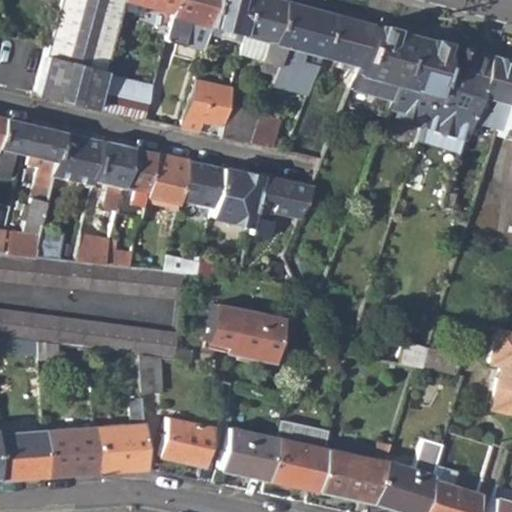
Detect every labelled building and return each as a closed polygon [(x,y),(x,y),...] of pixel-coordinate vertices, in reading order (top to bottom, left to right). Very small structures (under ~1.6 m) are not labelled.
[(57,0),(44,0),(35,11),(0,2),(0,84),(34,92),(43,55),(57,0)] [(57,0),(43,55),(103,71),(120,8),(122,0),(57,0)] [(128,0),(122,0),(120,8),(141,13),(143,4),(128,0)] [(128,0),(143,4),(171,11),(174,0),(128,0)] [(164,39),(185,43),(193,16),(209,21),(214,0),(174,0),(171,11),(164,39)] [(217,26),(244,34),(251,0),(214,0),(209,21),(204,43),(215,45),(219,33),(216,32),(217,26)] [(282,0),(251,0),(244,34),(268,39),(263,59),(276,64),(283,44),(274,41),(286,1),(282,0)] [(276,64),(271,82),(305,91),(318,53),(332,13),(286,1),(283,44),(276,64)] [(318,53),(356,65),(372,24),(332,13),(318,53)] [(348,86),(390,96),(408,33),(372,24),(356,65),(348,86)] [(391,115),(419,124),(445,43),(408,33),(390,96),(386,107),(392,108),(391,115)] [(239,54),(263,59),(268,39),(244,34),(239,54)] [(431,139),(437,140),(443,138),(446,131),(461,135),(487,54),(445,43),(419,124),(430,126),(428,133),(431,139)] [(489,143),(511,72),(511,61),(487,54),(461,135),(489,143)] [(34,92),(94,106),(102,74),(103,71),(43,55),(34,92)] [(460,233),(511,247),(511,72),(489,143),(460,233)] [(150,86),(102,74),(94,106),(142,117),(150,86)] [(181,126),(200,131),(208,100),(189,95),(181,126)] [(249,142),(271,147),(280,120),(260,113),(249,142)] [(15,150),(29,154),(53,160),(60,130),(1,116),(0,121),(0,176),(8,179),(15,150)] [(51,170),(49,176),(90,185),(91,179),(100,139),(60,130),(53,160),(51,170)] [(91,179),(111,184),(118,186),(128,146),(100,139),(91,179)] [(113,209),(137,214),(139,205),(140,201),(151,151),(128,146),(118,186),(115,199),(114,204),(113,209)] [(151,151),(140,201),(175,209),(177,200),(187,159),(151,151)] [(26,164),(37,167),(51,170),(53,160),(29,154),(26,164)] [(177,200),(208,208),(218,167),(187,159),(177,200)] [(49,176),(51,170),(37,167),(33,185),(26,204),(17,201),(15,208),(25,211),(19,231),(10,229),(7,240),(0,238),(3,229),(0,228),(0,252),(31,255),(37,228),(49,176)] [(241,229),(246,230),(258,175),(218,167),(208,208),(207,215),(242,223),(241,229)] [(300,206),(308,187),(298,185),(258,175),(246,230),(252,231),(253,226),(265,228),(272,200),(300,206)] [(111,184),(107,201),(114,204),(115,199),(118,186),(111,184)] [(31,255),(56,258),(62,233),(37,228),(31,255)] [(73,260),(100,263),(104,247),(106,238),(79,232),(73,260)] [(100,263),(125,265),(128,253),(113,251),(115,239),(106,238),(104,247),(100,263)] [(157,357),(175,360),(184,271),(160,269),(125,265),(100,263),(73,260),(56,258),(31,255),(0,252),(0,334),(135,354),(157,357)] [(184,271),(193,272),(195,262),(164,254),(160,269),(184,271)] [(193,272),(210,274),(212,264),(196,260),(195,262),(193,272)] [(296,288),(307,314),(315,294),(308,284),(296,288)] [(216,349),(271,361),(281,317),(213,301),(205,339),(218,342),(216,349)] [(494,328),(488,365),(492,365),(505,331),(494,328)] [(511,415),(511,332),(505,331),(492,365),(498,366),(489,411),(511,415)] [(400,356),(418,362),(424,345),(406,339),(400,356)] [(417,367),(450,373),(454,353),(423,349),(417,367)] [(135,354),(138,391),(159,389),(157,357),(135,354)] [(90,425),(94,470),(144,467),(138,397),(126,397),(128,422),(90,425)] [(155,454),(199,465),(208,427),(164,416),(155,454)] [(323,442),(326,429),(280,416),(276,430),(323,442)] [(40,428),(43,474),(94,470),(90,425),(40,428)] [(214,469),(262,479),(272,438),(223,427),(214,469)] [(0,431),(0,477),(43,474),(40,428),(0,431)] [(262,479),(312,490),(313,488),(313,486),(313,485),(314,483),(314,481),(314,480),(317,469),(317,468),(318,466),(318,464),(318,462),(318,461),(319,459),(319,458),(320,456),(320,455),(321,453),(321,451),(321,450),(321,448),(272,438),(262,479)] [(312,490),(367,502),(380,461),(321,448),(321,450),(321,451),(321,453),(320,455),(320,456),(319,458),(319,459),(318,461),(318,462),(318,464),(318,466),(317,468),(317,469),(314,480),(314,481),(314,483),(313,485),(313,486),(313,488),(312,490)] [(415,511),(426,478),(428,474),(380,459),(380,461),(367,502),(399,511),(415,511)] [(428,474),(426,478),(474,493),(478,481),(430,467),(428,474)] [(468,511),(474,493),(426,478),(415,511),(468,511)] [(511,511),(511,503),(489,497),(484,511),(511,511)]
